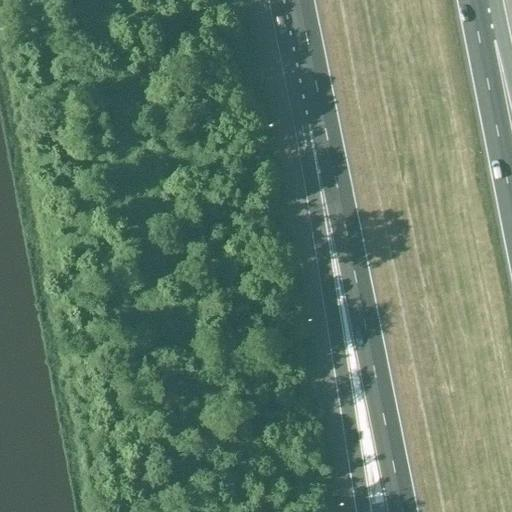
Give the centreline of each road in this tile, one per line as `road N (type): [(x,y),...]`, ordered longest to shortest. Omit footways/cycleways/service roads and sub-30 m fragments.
road 1 (motorway): [(328,146),(402,511)]
road 2 (motorway): [(328,146),(364,511)]
road 3 (motorway): [(511,207),(480,46)]
road 4 (motorway): [(298,0),(328,146)]
